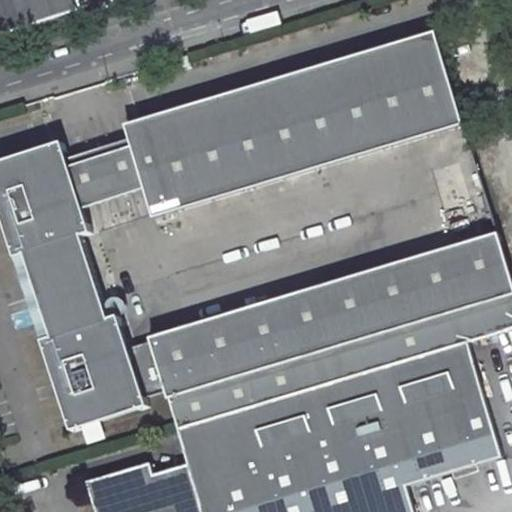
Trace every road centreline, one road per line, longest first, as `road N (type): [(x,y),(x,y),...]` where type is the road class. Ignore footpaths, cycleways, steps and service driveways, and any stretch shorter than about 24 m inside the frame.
road 1 (unclassified): [(255,0),(0,77)]
road 2 (primary): [(45,511),(0,374)]
